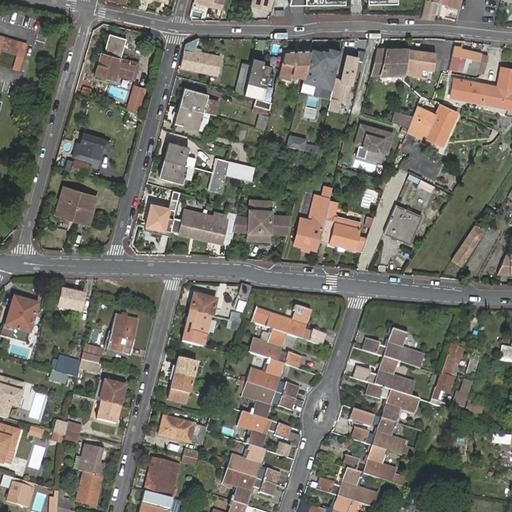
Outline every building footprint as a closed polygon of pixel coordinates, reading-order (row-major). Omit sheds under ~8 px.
[(194,0),(194,2),(221,8),(222,0),(194,0)] [(251,0),(250,5),(270,11),(272,0),(251,0)] [(426,0),(422,18),(433,19),(437,3),(437,0),(426,0)] [(437,0),(437,3),(441,4),(447,5),(458,8),(459,0),(437,0)] [(438,14),(444,15),(447,5),(441,4),(438,14)] [(444,15),(456,18),(458,8),(447,5),(444,15)] [(0,34),(0,49),(0,50),(15,54),(11,67),(19,69),(26,42),(0,34)] [(120,59),(123,51),(126,39),(115,36),(109,40),(104,54),(120,59)] [(199,37),(186,41),(181,66),(216,73),(220,56),(196,51),(199,37)] [(406,46),(377,47),(371,73),(403,73),(407,46),(406,46)] [(473,49),(453,46),(449,67),(477,73),(477,70),(479,60),(481,51),(473,49)] [(434,51),(407,47),(403,73),(419,75),(420,67),(431,69),(434,51)] [(311,48),(283,50),(280,65),(275,82),(295,88),(299,75),(304,77),(310,49),(311,48)] [(304,77),(302,82),(316,85),(332,88),(341,51),(329,48),(328,52),(322,51),(322,52),(310,49),(304,77)] [(488,54),(481,52),(479,60),(477,70),(483,71),(488,54)] [(104,54),(101,53),(96,73),(114,79),(116,73),(122,75),(125,66),(119,64),(120,59),(104,54)] [(330,98),(330,99),(331,99),(331,103),(336,104),(337,100),(346,102),(350,84),(352,84),(358,57),(347,54),(338,91),(332,89),(330,98)] [(242,62),(235,92),(244,94),(244,93),(251,64),(242,62)] [(270,66),(251,62),(251,64),(244,93),(262,98),(270,66)] [(511,88),(511,68),(503,67),(500,86),(511,88)] [(492,104),(495,85),(454,78),(450,96),(492,104)] [(332,88),(316,85),(314,95),(330,98),(332,89),(332,88)] [(511,108),(511,105),(511,88),(500,86),(495,85),(492,104),(511,108)] [(184,88),(179,105),(202,112),(207,94),(184,88)] [(132,97),(128,109),(130,110),(138,112),(141,100),(132,97)] [(271,102),(255,97),(253,106),(269,110),(271,102)] [(202,112),(179,105),(174,122),(197,129),(201,117),(202,112)] [(433,113),(423,138),(425,139),(426,137),(442,144),(456,112),(440,105),(436,114),(433,113)] [(411,115),(407,126),(405,130),(423,138),(433,113),(414,106),(411,115)] [(127,119),(142,123),(144,114),(138,112),(130,110),(127,119)] [(393,111),(390,121),(407,126),(411,115),(393,111)] [(257,127),(264,129),(267,117),(268,114),(261,112),(257,127)] [(386,153),(392,132),(360,122),(354,143),(359,145),(367,147),(386,153)] [(70,166),(69,169),(87,174),(91,160),(94,162),(96,157),(100,159),(103,148),(107,150),(109,142),(105,141),(105,139),(82,132),(79,142),(78,142),(73,155),(76,156),(73,167),(70,166)] [(303,150),(306,140),(289,135),(287,146),(303,150)] [(169,142),(164,159),(183,164),(187,147),(169,142)] [(318,153),(319,146),(306,143),(304,150),(318,153)] [(367,147),(359,145),(355,155),(364,157),(367,147)] [(226,175),(229,162),(216,158),(212,172),(226,175)] [(183,164),(164,159),(160,176),(182,182),(186,165),(183,164)] [(355,161),(354,167),(374,170),(374,163),(355,161)] [(251,180),(255,167),(229,162),(226,175),(245,179),(251,180)] [(222,193),(226,175),(212,172),(209,190),(222,193)] [(431,193),(434,186),(419,180),(417,186),(431,193)] [(64,186),(58,209),(81,216),(79,220),(89,223),(97,196),(64,186)] [(158,233),(170,236),(176,209),(180,192),(174,190),(169,208),(152,203),(145,229),(151,231),(150,234),(158,236),(158,233)] [(315,194),(308,220),(314,221),(320,195),(315,194)] [(329,201),(330,197),(320,195),(314,221),(313,225),(322,227),(326,211),(329,201)] [(250,209),(273,211),(274,202),(250,201),(250,209)] [(329,201),(326,211),(325,218),(332,220),(334,215),(337,203),(329,201)] [(395,205),(383,232),(392,236),(392,234),(399,237),(398,239),(409,243),(420,216),(395,205)] [(484,211),(495,218),(498,213),(487,207),(484,211)] [(236,217),(237,213),(228,211),(226,218),(184,208),(178,232),(229,243),(232,231),(236,217)] [(81,216),(58,209),(56,213),(79,220),(81,216)] [(236,217),(232,231),(248,233),(248,241),(271,242),(272,234),(287,235),(292,217),(273,216),(273,211),(250,209),(249,218),(236,217)] [(361,250),(367,236),(356,234),(360,222),(334,215),(332,220),(325,218),(322,227),(320,240),(361,250)] [(317,249),(320,240),(322,227),(313,225),(314,221),(308,220),(301,218),(294,243),(302,245),(301,247),(308,249),(308,247),(317,249)] [(483,231),(475,225),(452,259),(461,265),(483,231)] [(511,274),(511,255),(505,255),(497,274),(511,274)] [(248,296),(250,288),(251,286),(242,283),(239,293),(248,296)] [(62,289),(58,305),(81,310),(84,294),(62,289)] [(194,294),(190,310),(210,315),(211,316),(216,299),(194,294)] [(15,296),(6,325),(29,331),(37,302),(15,296)] [(242,312),(245,301),(238,299),(236,310),(242,312)] [(287,332),(323,344),(327,332),(312,327),(311,330),(305,328),(311,309),(295,304),(293,309),(295,310),(292,319),(270,312),(266,325),(270,326),(287,332)] [(270,312),(256,307),(252,320),(266,325),(270,312)] [(210,315),(190,310),(185,328),(206,333),(210,315)] [(231,311),(229,320),(232,321),(240,323),(241,317),(242,315),(231,311)] [(116,313),(107,349),(130,354),(138,319),(116,313)] [(240,323),(232,321),(229,328),(237,330),(240,323)] [(285,363),(299,367),(302,356),(287,351),(287,354),(281,352),(287,332),(270,326),(268,332),(269,332),(266,342),(253,338),(249,351),(268,358),(285,363)] [(367,337),(363,349),(384,356),(401,361),(421,368),(425,355),(404,348),(407,338),(408,339),(410,333),(393,328),(387,347),(381,345),(382,342),(367,337)] [(451,345),(435,393),(439,394),(440,389),(449,392),(463,348),(451,345)] [(511,348),(503,347),(501,360),(511,361),(511,348)] [(92,356),(83,353),(82,359),(91,362),(92,356)] [(60,356),(56,370),(78,376),(80,368),(81,361),(60,356)] [(357,365),(354,377),(369,382),(411,396),(416,383),(394,375),(397,366),(399,366),(401,361),(384,356),(377,375),(371,372),(371,370),(357,365)] [(178,357),(174,373),(193,378),(197,362),(178,357)] [(248,382),(298,397),(301,386),(287,381),(286,384),(280,382),(285,363),(268,358),(267,363),(268,363),(265,373),(252,368),(248,382)] [(82,359),(81,361),(80,368),(99,372),(101,364),(91,362),(82,359)] [(193,378),(174,373),(168,398),(186,403),(193,378)] [(25,382),(0,374),(0,411),(8,414),(11,404),(18,405),(25,382)] [(105,380),(100,400),(102,401),(120,405),(125,386),(105,380)] [(294,409),(298,397),(248,382),(244,395),(256,400),(254,408),(252,408),(250,413),(268,419),(274,400),(280,403),(279,405),(294,409)] [(387,398),(381,416),(398,422),(400,417),(398,416),(401,407),(414,411),(419,398),(411,396),(369,382),(365,394),(380,399),(381,396),(387,398)] [(464,409),(468,397),(457,393),(453,405),(464,409)] [(116,422),(120,405),(102,401),(98,418),(116,422)] [(378,424),(381,416),(353,407),(349,419),(370,425),(371,421),(378,424)] [(288,439),(293,427),(268,419),(250,413),(243,411),(239,425),(251,429),(249,437),(248,437),(246,443),(249,444),(263,448),(269,429),(275,432),(275,434),(288,439)] [(164,416),(159,434),(190,441),(192,434),(199,436),(201,425),(164,416)] [(381,416),(378,424),(374,436),(367,434),(368,431),(354,427),(350,438),(371,446),(389,451),(400,455),(405,441),(391,436),(395,427),(396,427),(398,422),(381,416)] [(68,421),(67,429),(79,432),(82,424),(68,421)] [(0,422),(0,425),(20,432),(21,429),(0,422)] [(41,438),(44,428),(31,424),(28,434),(41,438)] [(20,432),(0,425),(0,461),(3,462),(8,446),(15,448),(20,432)] [(67,429),(66,435),(65,438),(77,442),(79,432),(67,429)] [(287,457),(291,445),(279,441),(274,452),(287,457)] [(228,468),(278,485),(281,473),(267,469),(266,471),(259,469),(266,449),(263,448),(249,444),(247,449),(249,449),(246,459),(232,455),(228,468)] [(86,472),(102,476),(105,464),(99,463),(103,450),(85,445),(82,459),(88,461),(86,472)] [(405,445),(403,453),(411,455),(414,447),(405,445)] [(347,455),(343,467),(348,468),(365,474),(391,483),(395,470),(382,465),(385,456),(386,456),(389,451),(371,446),(365,464),(359,461),(359,459),(347,455)] [(194,465),(198,451),(184,447),(180,462),(194,465)] [(153,457),(145,490),(158,494),(166,496),(171,497),(174,487),(167,485),(171,470),(178,472),(180,464),(153,457)] [(231,499),(248,505),(254,487),(260,489),(259,491),(274,496),(278,485),(228,468),(224,482),(237,486),(235,495),(233,494),(231,499)] [(322,477),(318,489),(339,496),(356,502),(376,508),(380,495),(358,487),(362,478),(363,479),(365,474),(348,468),(342,487),(335,484),(336,482),(322,477)] [(174,487),(178,472),(171,470),(167,485),(174,487)] [(86,472),(84,472),(77,500),(95,505),(102,476),(86,472)] [(13,481),(7,500),(28,507),(30,500),(29,500),(33,487),(13,481)] [(163,510),(172,511),(181,511),(184,500),(171,497),(166,496),(163,510)] [(313,506),(310,511),(350,511),(353,506),(354,506),(356,502),(339,496),(333,511),(325,511),(327,510),(313,506)] [(71,502),(59,499),(58,507),(70,510),(71,502)] [(245,511),(248,505),(231,499),(229,505),(231,505),(228,511),(218,511),(214,511),(245,511)]
